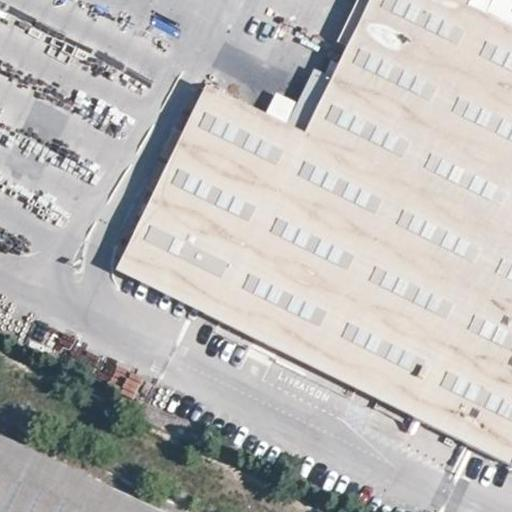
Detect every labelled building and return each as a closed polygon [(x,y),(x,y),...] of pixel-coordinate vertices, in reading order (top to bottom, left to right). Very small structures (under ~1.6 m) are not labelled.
[(268,118),(209,88),(125,259),(421,407),(511,451),(511,0),(496,0),(488,19),(450,0),(374,0),(373,2),(350,49),(335,80),(307,136),(288,127),(298,107),(278,97),(268,118)] [(350,49),(373,2),(369,0),(359,0),(339,43),(350,49)] [(481,0),(450,0),(488,19),(494,6),(481,0)] [(335,80),(315,71),(298,107),(288,127),(307,136),(335,80)] [(118,273),(415,419),(421,407),(125,259),(118,273)] [(156,511),(0,437),(0,456),(117,511),(156,511)] [(117,511),(0,456),(0,511),(117,511)]
